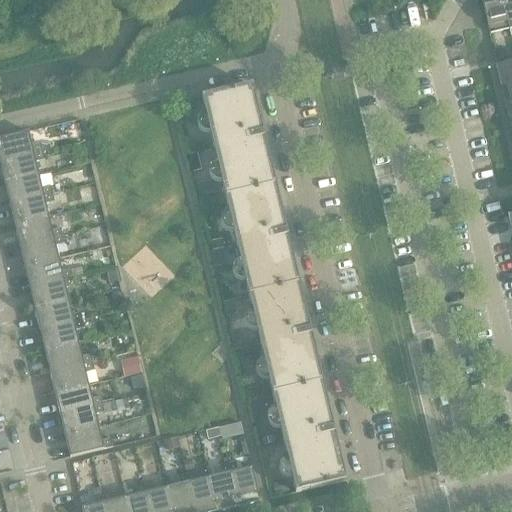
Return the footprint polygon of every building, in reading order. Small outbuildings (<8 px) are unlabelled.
[(501,0),(480,0),(489,35),(509,30),(501,0)] [(511,0),(501,0),(509,30),(511,29),(511,0)] [(503,49),(493,52),(495,62),(506,60),(503,49)] [(511,63),(496,67),(501,87),(511,84),(511,63)] [(511,84),(501,87),(506,106),(511,104),(511,84)] [(201,99),(224,198),(275,186),(251,87),(201,99)] [(28,133),(0,139),(0,163),(42,153),(40,145),(31,147),(28,133)] [(193,144),(185,146),(187,153),(195,151),(193,144)] [(42,153),(0,163),(0,166),(4,184),(38,176),(35,163),(44,161),(42,153)] [(38,176),(4,184),(9,205),(52,195),(50,187),(41,189),(38,176)] [(224,198),(248,297),(298,284),(275,186),(224,198)] [(52,195),(9,205),(14,226),(48,218),(45,205),(54,203),(52,195)] [(48,218),(14,226),(19,247),(62,237),(60,229),(51,231),(48,218)] [(62,237),(19,247),(24,268),(58,260),(55,247),(64,245),(62,237)] [(221,241),(209,243),(211,252),(223,249),(221,241)] [(222,251),(210,254),(214,267),(225,264),(222,251)] [(58,260),(24,268),(29,289),(72,279),(70,271),(61,273),(58,260)] [(115,270),(106,272),(109,284),(118,282),(115,270)] [(65,289),(74,287),(72,279),(29,289),(34,310),(68,302),(65,289)] [(248,297),(271,395),(322,383),(298,284),(248,297)] [(113,294),(111,297),(112,301),(115,303),(119,302),(121,299),(120,295),(117,293),(113,294)] [(68,302),(34,310),(39,332),(82,321),(80,313),(71,315),(68,302)] [(82,321),(39,332),(44,353),(78,345),(75,331),(84,329),(82,321)] [(78,345),(44,353),(49,374),(92,363),(90,355),(81,358),(78,345)] [(137,358),(124,361),(128,377),(141,374),(137,358)] [(92,363),(49,374),(54,395),(88,386),(85,373),(94,371),(92,363)] [(141,376),(131,379),(134,390),(144,387),(141,376)] [(322,383),(271,395),(295,494),(345,482),(322,383)] [(88,386),(54,395),(59,416),(102,405),(100,398),(91,400),(88,386)] [(102,405),(59,416),(64,437),(98,429),(95,416),(104,414),(102,405)] [(222,427),(224,438),(245,433),(242,422),(222,427)] [(98,429),(64,437),(70,459),(112,449),(110,440),(101,442),(98,429)] [(219,429),(206,432),(208,440),(221,437),(219,429)] [(271,437),(262,439),(263,446),(273,444),(271,437)] [(177,439),(165,441),(167,450),(179,448),(177,439)] [(191,461),(183,463),(185,472),(193,470),(191,461)] [(235,463),(227,465),(237,508),(260,503),(251,468),(237,472),(235,463)] [(219,467),(221,476),(208,479),(216,511),(220,511),(237,508),(227,465),(219,467)] [(193,473),(185,475),(194,511),(216,511),(208,479),(195,482),(193,473)] [(179,486),(166,489),(171,511),(194,511),(185,475),(177,477),(179,486)] [(151,483),(143,485),(149,511),(171,511),(166,489),(153,492),(151,483)] [(137,496),(124,499),(127,511),(149,511),(143,485),(135,487),(137,496)] [(109,493),(101,495),(105,511),(127,511),(124,499),(111,502),(109,493)] [(93,497),(95,506),(81,509),(82,511),(105,511),(101,495),(93,497)]
